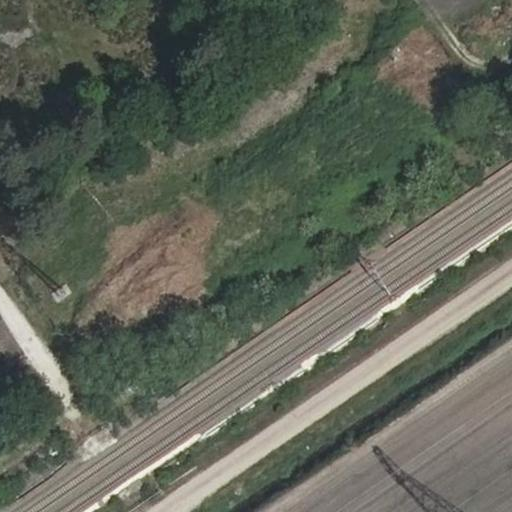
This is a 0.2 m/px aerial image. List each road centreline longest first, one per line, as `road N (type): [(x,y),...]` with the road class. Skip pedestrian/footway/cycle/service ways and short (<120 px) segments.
road 1 (track): [(511,278),(172,511)]
road 2 (track): [(0,286),(73,398)]
